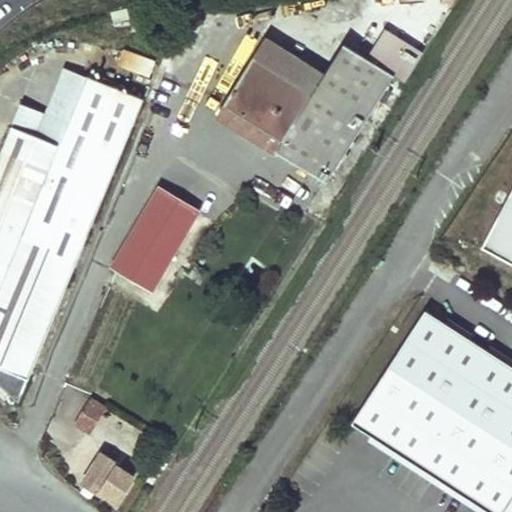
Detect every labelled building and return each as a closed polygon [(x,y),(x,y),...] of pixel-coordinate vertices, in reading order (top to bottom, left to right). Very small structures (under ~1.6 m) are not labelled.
[(407,75),(425,49),(389,23),(370,49),(407,75)] [(320,77),(261,39),(212,116),(319,186),(391,78),(341,46),(320,77)] [(123,47),(118,63),(151,73),(155,57),(123,47)] [(82,78),(60,69),(32,139),(53,147),(82,78)] [(139,101),(82,78),(53,147),(32,139),(7,129),(0,146),(0,372),(23,382),(139,101)] [(40,119),(15,108),(7,129),(32,139),(40,119)] [(511,186),(480,246),(511,262),(511,186)] [(150,196),(108,275),(148,297),(190,217),(150,196)] [(489,511),(511,511),(511,367),(423,311),(352,424),(489,511)] [(73,425),(86,432),(101,407),(88,400),(85,402),(74,396),(63,416),(75,422),(73,425)] [(119,463),(100,452),(81,483),(99,495),(100,492),(116,502),(133,474),(117,466),(119,463)] [(150,470),(145,480),(153,485),(159,476),(150,470)]
